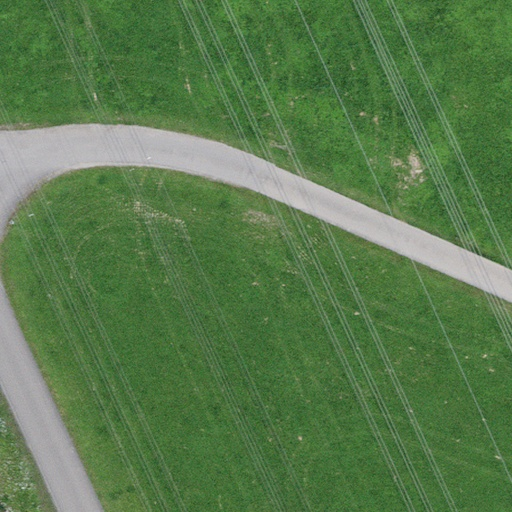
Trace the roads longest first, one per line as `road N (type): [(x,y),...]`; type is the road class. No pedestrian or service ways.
road 1 (track): [(511,287),(202,154),(60,146),(0,166)]
road 2 (track): [(80,511),(0,337)]
